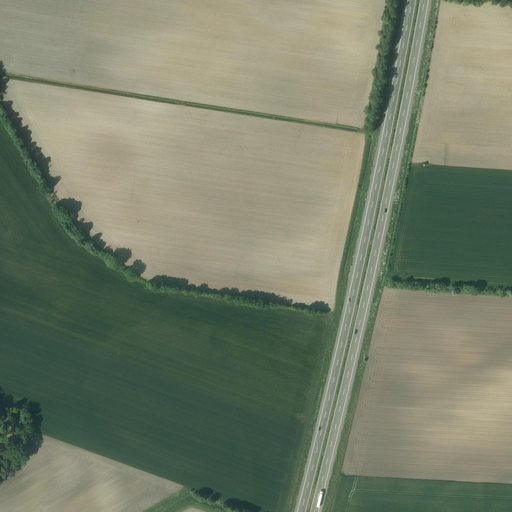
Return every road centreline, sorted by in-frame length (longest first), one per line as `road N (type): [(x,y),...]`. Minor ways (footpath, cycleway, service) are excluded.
road 1 (motorway): [(409,0),(301,511)]
road 2 (motorway): [(318,511),(426,0)]
